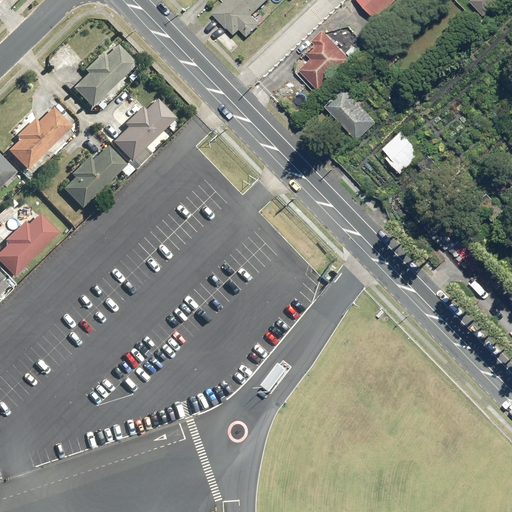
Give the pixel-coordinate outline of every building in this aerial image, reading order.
[(232,36),(241,28),(250,37),(260,26),(252,19),(269,4),(265,0),(229,0),(213,14),(232,36)] [(360,0),(377,17),(394,0),(360,0)] [(475,0),(485,11),(496,0),(475,0)] [(301,69),(318,87),(350,58),(333,39),(301,69)] [(73,85),(91,104),(133,64),(115,45),(73,85)] [(293,76),(287,83),(298,94),(305,88),(293,76)] [(346,90),(327,107),(356,138),(375,120),(346,90)] [(112,139),(130,158),(171,119),(153,101),(112,139)] [(26,167),(68,125),(52,108),(10,150),(26,167)] [(398,172),(423,151),(409,135),(384,156),(398,172)] [(65,188),(80,204),(122,163),(106,147),(65,188)] [(0,182),(11,172),(0,160),(0,182)] [(450,177),(440,169),(429,184),(439,192),(450,177)] [(7,204),(0,210),(0,226),(0,227),(15,212),(7,204)] [(0,251),(0,261),(12,274),(55,233),(38,215),(0,251)]
